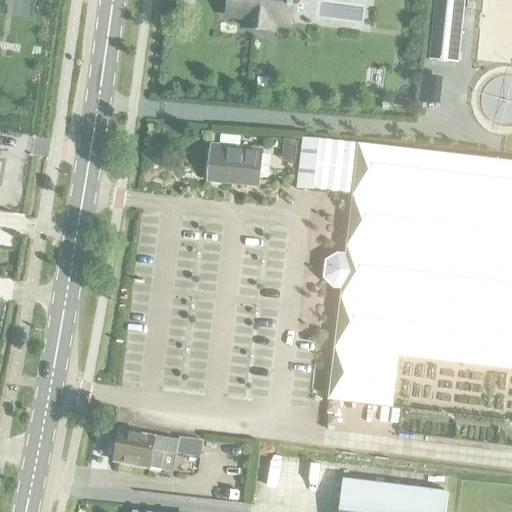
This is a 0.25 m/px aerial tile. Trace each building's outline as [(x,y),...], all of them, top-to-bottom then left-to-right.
[(229,0),(228,15),(246,17),(244,27),(270,31),(272,20),(289,23),(291,0),(229,0)] [(457,63),(464,0),(435,0),(429,60),(457,63)] [(511,369),(511,159),(357,144),(354,157),(334,153),(335,143),(302,139),(296,191),(351,198),(343,261),(337,260),(330,264),(328,280),(334,286),(341,287),(339,300),(328,400),(392,408),(398,356),(511,369)] [(261,152),(212,147),(208,181),(258,186),(261,152)] [(114,462),(152,469),(161,470),(164,452),(176,454),(200,458),(203,441),(190,439),(179,438),(178,441),(141,435),(141,438),(129,435),(128,436),(119,434),(114,462)] [(445,511),(448,493),(342,480),(338,511),(445,511)]
